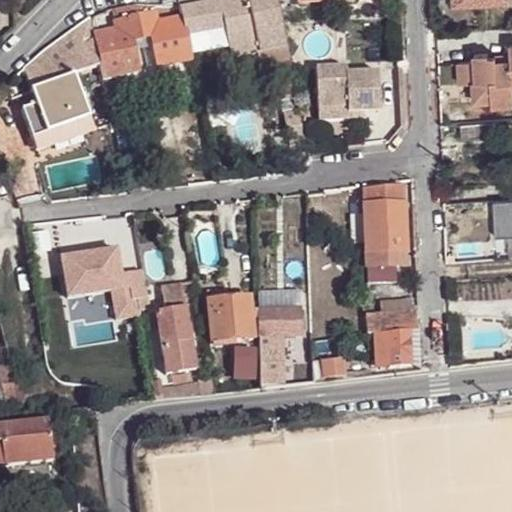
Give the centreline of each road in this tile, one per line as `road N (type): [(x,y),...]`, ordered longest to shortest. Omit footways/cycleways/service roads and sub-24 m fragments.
road 1 (residential): [(423,168),(25,216)]
road 2 (unclassified): [(119,511),(113,460),(130,432),(432,387)]
road 3 (residential): [(423,168),(432,387)]
road 4 (residential): [(416,0),(423,168)]
